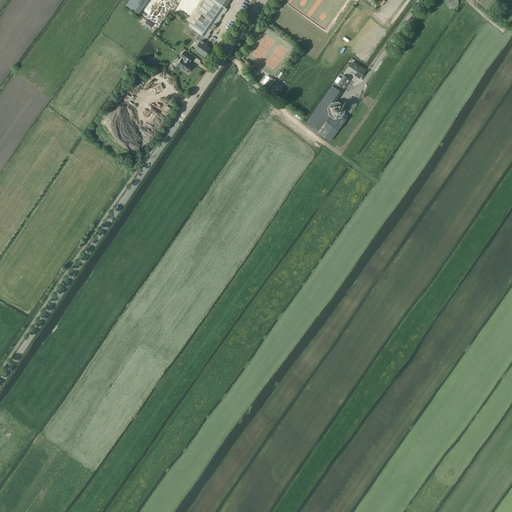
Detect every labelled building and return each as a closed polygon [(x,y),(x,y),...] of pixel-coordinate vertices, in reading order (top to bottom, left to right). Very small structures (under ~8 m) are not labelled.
[(206,0),(188,26),(199,33),(205,38),(207,39),(210,34),(209,33),(212,30),(213,30),(216,25),(215,24),(217,21),(218,22),(222,17),(221,17),(223,13),(224,14),(227,9),(225,7),(229,0),(206,0)] [(195,48),(200,51),(199,52),(205,56),(211,48),(205,45),(206,43),(203,41),(205,38),(199,33),(195,38),(200,41),(195,48)] [(188,72),(190,69),(192,66),(188,63),(189,62),(192,58),(183,52),(180,56),(183,58),(182,59),(181,59),(177,65),(187,73),(188,72)] [(347,71),(350,73),(351,72),(360,78),(365,71),(353,62),(347,71)] [(335,82),(333,85),(340,90),(342,87),(344,88),(350,80),(344,75),(338,84),(335,82)] [(265,85),(269,88),(271,85),(275,79),(274,80),(270,77),(265,85)] [(340,90),(333,85),(306,123),(319,133),(324,137),(325,137),(330,141),(346,120),(338,114),(339,114),(341,111),(341,107),(337,104),(333,105),(333,106),(330,104),(340,90)]
